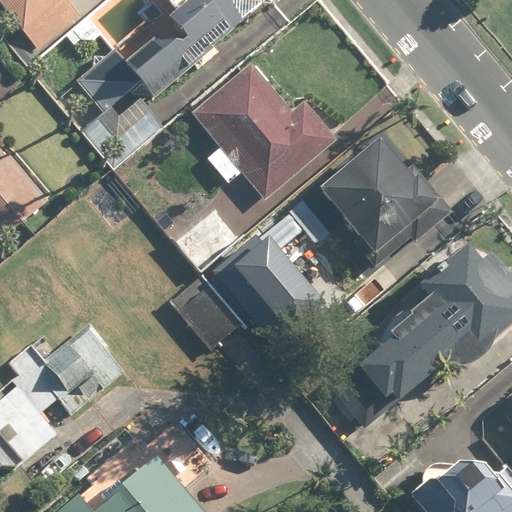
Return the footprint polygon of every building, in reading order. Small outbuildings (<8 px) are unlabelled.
[(0,0),(0,14),(19,36),(63,0),(0,0)] [(214,0),(211,3),(208,0),(193,0),(176,16),(167,6),(152,19),(170,39),(153,54),(144,44),(120,65),(110,54),(77,83),(94,103),(71,124),(114,173),(164,128),(144,106),(239,22),(219,0),(214,0)] [(204,159),(224,185),(238,174),(259,201),(337,142),(305,100),(289,113),(253,65),(191,112),(218,148),(204,159)] [(404,184),(371,146),(313,196),(372,265),(437,208),(411,178),(404,184)] [(0,246),(46,206),(0,153),(0,246)] [(244,239),(213,201),(179,228),(172,219),(159,229),(198,276),(244,239)] [(261,233),(212,273),(272,345),(321,305),(261,233)] [(339,258),(324,237),(305,252),(320,273),(339,258)] [(482,355),(483,353),(494,344),(511,328),(511,307),(506,301),(511,296),(511,286),(485,257),(477,264),(462,246),(413,290),(423,302),(356,363),(393,404),(434,367),(436,368),(438,370),(440,371),(442,372),(445,373),(447,373),(450,374),(452,374),(455,374),(457,374),(460,374),(462,373),(464,372),(467,371),(469,370),(471,369),(473,367),(475,366),(477,364),(478,362),(479,360),(481,358),(482,355)] [(200,282),(170,304),(207,354),(237,332),(200,282)] [(0,397),(0,468),(7,477),(55,437),(38,417),(54,403),(68,419),(124,371),(88,328),(46,363),(30,345),(3,368),(17,384),(0,397)] [(511,511),(511,472),(506,465),(482,483),(464,460),(408,502),(415,511),(511,511)] [(83,511),(73,499),(57,511),(193,511),(153,464),(95,511),(83,511)]
